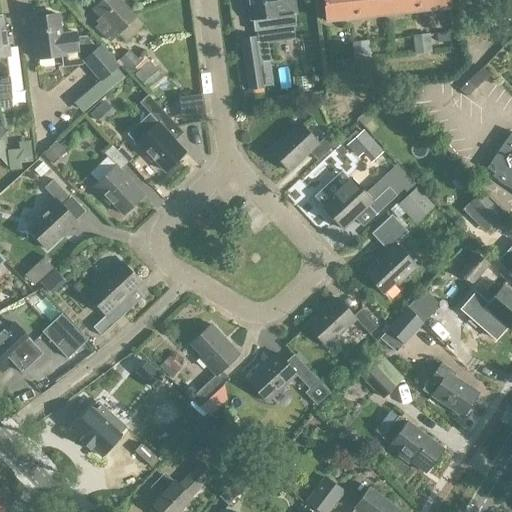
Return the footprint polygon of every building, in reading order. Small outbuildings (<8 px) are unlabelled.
[(116,35),(117,35),(118,34),(126,43),(143,27),(117,0),(103,0),(92,10),(103,21),(96,28),(109,42),(116,35)] [(294,0),(247,0),(250,20),(252,20),(254,32),(280,28),(282,42),(294,40),(293,27),(295,26),(294,16),(296,16),(294,0)] [(372,13),(402,10),(403,14),(433,11),(433,6),(448,4),(448,9),(449,9),(448,0),(322,0),(326,23),(327,22),(326,18),(341,16),(341,21),(372,17),(372,13)] [(30,19),(36,60),(63,56),(63,54),(77,52),(85,61),(83,62),(99,81),(117,66),(101,47),(96,51),(85,38),(76,39),(75,33),(61,35),(58,15),(54,16),(50,13),(37,14),(34,18),(30,19)] [(3,18),(0,18),(0,93),(23,90),(17,48),(9,49),(8,39),(6,39),(3,18)] [(430,53),(428,35),(413,37),(415,54),(430,53)] [(258,43),(257,37),(241,39),(248,90),(263,89),(262,86),(272,85),(269,61),(262,62),(260,42),(258,43)] [(475,59),(487,51),(479,40),(468,48),(475,59)] [(354,61),(369,59),(367,42),(352,44),(354,61)] [(198,49),(175,51),(176,71),(199,70),(198,49)] [(139,63),(128,51),(119,59),(130,71),(139,63)] [(151,94),(167,79),(160,72),(160,73),(148,61),(133,76),(151,94)] [(482,68),(470,81),(476,87),(489,75),(482,68)] [(157,123),(134,144),(150,162),(152,159),(164,172),(185,153),(160,127),(169,119),(147,96),(138,104),(157,123)] [(376,130),(391,118),(382,106),(367,119),(376,130)] [(318,144),(299,123),(269,151),(288,172),(309,153),(316,161),(334,145),(326,136),(318,144)] [(494,173),(492,176),(511,190),(511,132),(487,168),(494,173)] [(93,188),(109,204),(110,202),(123,215),(143,196),(119,171),(128,163),(111,145),(103,154),(115,166),(93,188)] [(12,170),(17,175),(32,162),(30,147),(10,149),(12,170)] [(41,163),(33,171),(40,178),(48,170),(41,163)] [(411,178),(399,190),(403,195),(416,183),(411,178)] [(40,218),(27,230),(46,250),(76,223),(60,206),(69,198),(52,180),(43,188),(54,200),(38,215),(40,218)] [(372,203),(351,180),(334,195),(336,197),(323,209),(342,230),(368,207),(375,215),(396,196),(388,188),(372,203)] [(416,188),(397,205),(405,213),(415,224),(434,207),(416,188)] [(503,217),(479,193),(469,204),(493,228),(503,217)] [(405,213),(397,205),(396,204),(389,210),(398,219),(405,213)] [(406,233),(398,224),(379,243),(387,251),(363,273),(383,293),(395,282),(397,284),(416,267),(395,244),(406,233)] [(34,281),(50,264),(40,254),(24,271),(34,281)] [(471,284),(488,265),(476,254),(459,274),(471,284)] [(511,254),(501,266),(508,273),(508,274),(511,277),(511,254)] [(141,283),(121,263),(86,295),(105,316),(92,328),(101,336),(124,315),(116,306),(141,283)] [(487,305),(484,309),(509,330),(511,326),(511,293),(503,286),(500,289),(492,283),(479,298),(487,305)] [(423,293),(413,306),(426,316),(436,303),(423,293)] [(353,317),(336,299),(306,326),(326,347),(355,320),(369,335),(378,326),(361,309),(353,317)] [(388,329),(403,344),(422,324),(407,308),(388,329)] [(60,314),(43,330),(57,345),(70,359),(88,343),(74,328),(60,314)] [(4,329),(0,332),(0,367),(2,370),(12,361),(21,371),(33,360),(24,350),(31,343),(14,324),(6,331),(4,329)] [(215,376),(195,395),(203,404),(229,379),(221,370),(238,355),(211,325),(190,344),(202,357),(200,359),(215,376)] [(379,338),(395,353),(403,344),(388,329),(379,338)] [(53,350),(37,365),(43,371),(59,357),(53,350)] [(357,373),(383,400),(403,379),(379,353),(357,373)] [(276,354),(247,382),(266,402),(295,375),(309,389),(305,393),(316,405),(329,393),(293,355),(285,363),(276,354)] [(178,371),(166,360),(159,368),(171,379),(178,371)] [(137,372),(155,388),(164,379),(145,362),(137,372)] [(431,395),(431,396),(461,417),(477,393),(448,373),(450,370),(441,364),(423,390),(431,395)] [(89,402),(88,401),(66,425),(77,434),(75,436),(84,444),(85,442),(96,451),(117,427),(116,426),(122,420),(94,396),(89,402)] [(398,417),(381,439),(389,444),(388,446),(399,454),(398,456),(407,463),(408,461),(423,473),(442,448),(407,422),(406,423),(398,417)] [(209,421),(187,443),(198,453),(208,443),(217,452),(228,441),(220,432),(209,421)] [(277,458),(275,439),(259,441),(261,460),(277,458)] [(179,486),(174,482),(152,505),(158,511),(176,511),(190,497),(189,496),(209,476),(199,466),(179,486)] [(219,497),(228,506),(249,484),(240,475),(219,497)] [(317,511),(330,511),(345,492),(324,476),(304,502),(317,511)] [(400,511),(370,488),(352,511),(400,511)] [(0,511),(1,511),(11,502),(0,490),(0,511)]
